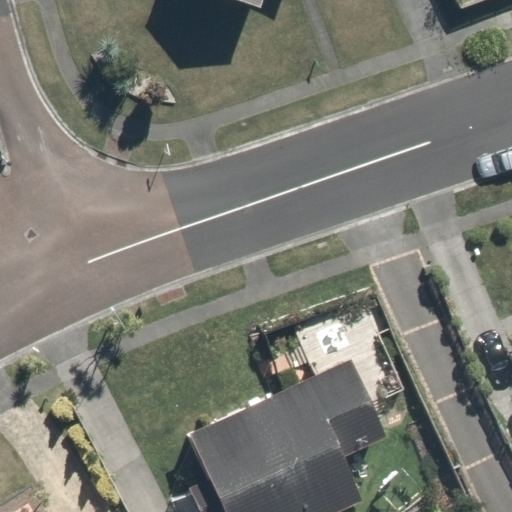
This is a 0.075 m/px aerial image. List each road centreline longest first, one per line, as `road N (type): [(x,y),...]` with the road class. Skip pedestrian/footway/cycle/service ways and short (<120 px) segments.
road 1 (tertiary): [(511,111),(47,283)]
road 2 (residential): [(47,283),(0,142)]
